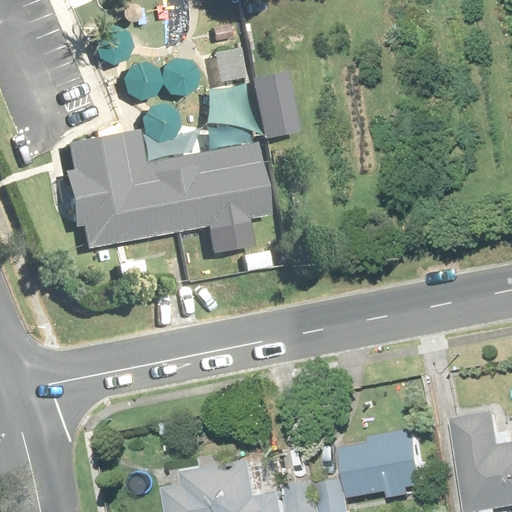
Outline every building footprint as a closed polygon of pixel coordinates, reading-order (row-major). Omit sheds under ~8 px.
[(133,137),(74,149),(79,173),(64,176),(75,227),(85,227),(89,250),(209,225),(215,255),(254,247),(248,216),(267,212),(255,155),(142,178),(133,137)] [(276,247),(238,254),(242,274),(280,267),(276,247)] [(445,511),(511,511),(511,457),(489,461),(485,428),(434,436),(445,511)] [(397,451),(318,466),(327,511),(384,511),(408,507),(397,451)] [(142,511),(307,511),(307,502),(249,501),(245,481),(141,500),(142,511)]
